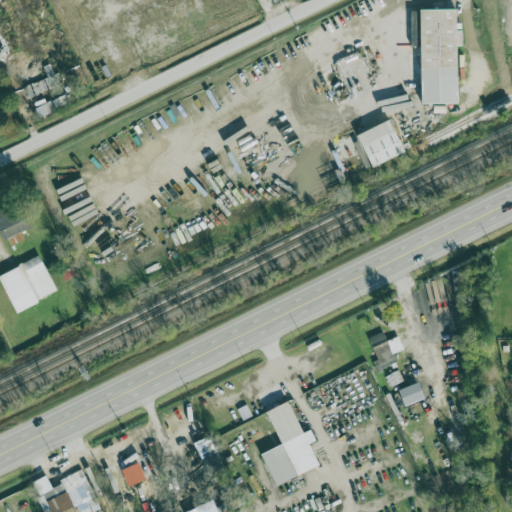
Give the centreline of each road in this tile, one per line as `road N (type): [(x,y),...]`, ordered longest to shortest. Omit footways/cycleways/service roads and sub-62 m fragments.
road 1 (primary): [(0,456),(511,207)]
road 2 (residential): [(0,159),(316,0)]
road 3 (residential): [(332,298),(433,511)]
